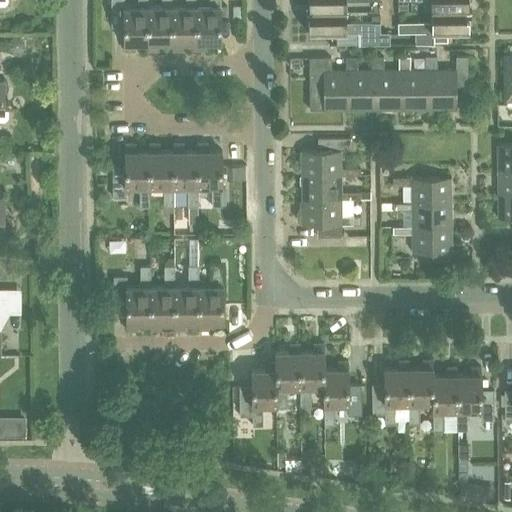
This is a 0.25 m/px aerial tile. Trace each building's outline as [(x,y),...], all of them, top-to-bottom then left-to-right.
[(111,0),(111,27),(124,27),(125,43),(124,50),(135,50),(135,43),(148,43),(149,43),(149,7),(148,7),(148,0),(137,0),(138,7),(125,7),(124,0),(111,0)] [(162,0),(162,7),(149,7),(149,43),(148,43),(148,50),(159,50),(159,42),(172,42),(173,42),(173,7),(172,7),(172,0),(162,0)] [(185,0),(186,6),(173,7),(173,42),(172,42),(172,50),(183,50),(183,42),(196,42),(196,6),(196,0),(185,0)] [(209,0),(210,6),(196,6),(196,42),(196,50),(207,50),(207,42),(221,42),(221,6),(220,6),(220,0),(209,0)] [(309,0),(309,12),(346,12),(346,1),(379,1),(379,0),(309,0)] [(431,0),(432,12),(470,12),(469,0),(431,0)] [(346,12),(309,12),(309,34),(347,34),(360,33),(360,45),(390,45),(390,34),(381,35),(380,23),(346,24),(346,12)] [(470,12),(432,12),(432,21),(419,22),(419,44),(434,44),(434,41),(448,41),(447,32),(470,32),(470,12)] [(310,109),(351,109),(350,71),(346,71),(346,68),(346,61),(346,58),(352,58),(352,56),(353,47),(330,47),(330,58),(309,58),(310,109)] [(346,61),(346,68),(346,71),(350,71),(351,109),(378,109),(378,71),(373,71),(358,71),(357,56),(352,56),(352,58),(346,58),(346,61)] [(456,57),(457,70),(438,70),(438,56),(426,56),(427,70),(431,70),(431,108),(457,108),(457,85),(468,85),(467,56),(456,57)] [(378,109),(404,109),(404,70),(400,70),(385,70),(384,57),(373,57),(373,71),(378,71),(378,109)] [(404,109),(431,108),(431,70),(427,70),(410,70),(410,57),(400,57),(400,70),(404,70),(404,109)] [(0,121),(4,121),(8,117),(8,109),(4,109),(4,77),(0,77),(0,121)] [(341,174),(361,174),(360,167),(341,167),(341,149),(351,149),(350,137),(318,137),(318,149),(302,150),(303,175),(341,174)] [(150,187),(164,187),(164,206),(174,206),(174,187),(173,151),(161,151),(160,141),(149,142),(149,151),(150,187)] [(173,141),(173,151),(174,187),(188,187),(188,206),(198,206),(198,186),(198,151),(197,151),(185,151),(184,141),(173,141)] [(198,186),(212,186),(212,205),(222,205),(222,186),(223,186),(222,151),(208,151),(208,141),(197,141),(197,151),(198,151),(198,186)] [(149,151),(137,151),(137,142),(125,142),(125,151),(125,167),(113,167),(113,197),(127,197),(127,187),(140,187),(140,206),(150,206),(150,187),(149,151)] [(499,168),(511,167),(511,142),(499,142),(499,168)] [(511,167),(499,168),(499,192),(511,192),(511,167)] [(360,191),(342,191),(341,174),(303,175),(303,199),(342,199),(342,198),(371,198),(371,190),(360,190),(360,191)] [(413,202),(452,201),(451,176),(412,177),(393,176),(393,185),(412,185),(413,202)] [(511,192),(499,192),(499,217),(511,217),(511,192)] [(342,199),(303,199),(303,207),(300,207),(297,211),(297,218),(300,221),(303,221),(303,225),(317,225),(317,236),(342,236),(342,223),(361,223),(361,215),(347,215),(347,211),(342,211),(342,199)] [(413,226),(452,226),(452,201),(413,202),(381,202),(381,210),(394,210),(394,209),(413,209),(413,225),(413,226)] [(452,251),(452,226),(413,226),(413,225),(393,226),(393,233),(413,233),(413,251),(452,251)] [(376,238),(355,239),(355,251),(377,249),(376,238)] [(138,322),(151,322),(151,286),(151,265),(141,265),(140,286),(128,286),(127,276),(114,276),(114,307),(126,307),(127,330),(138,330),(138,322)] [(164,265),(164,286),(151,286),(151,322),(151,330),(162,329),(161,322),(175,322),(175,286),(175,265),(164,265)] [(185,322),(199,321),(199,286),(199,265),(188,265),(188,286),(175,286),(175,322),(175,329),(186,329),(185,322)] [(213,286),(199,286),(199,321),(199,329),(210,329),(210,321),(224,321),(223,286),(222,286),(222,265),(212,265),(213,286)] [(311,387),(324,386),(324,368),(325,368),(324,341),(313,342),(313,350),(300,350),(300,387),(300,407),(311,406),(311,387)] [(300,350),(300,342),(289,342),(289,351),(275,351),(276,369),(277,404),(276,404),(277,407),(287,407),(286,387),(300,387),(300,350)] [(398,358),(398,367),(384,367),(385,383),(372,383),(373,413),(385,413),(386,423),(396,423),(395,402),(409,402),(409,367),(409,358),(398,358)] [(433,366),(433,358),(422,358),(422,367),(409,367),(409,402),(409,423),(410,423),(410,437),(420,437),(420,423),(420,402),(432,401),(433,401),(432,375),(433,375),(433,366)] [(349,368),(348,359),(338,359),(337,368),(325,368),(324,368),(324,386),(324,403),(325,424),(335,424),(335,403),(349,403),(349,413),(363,413),(362,384),(350,384),(349,368)] [(446,365),(447,374),(433,375),(432,375),(433,401),(432,401),(433,410),(433,430),(444,430),(444,410),(457,409),(458,409),(457,374),(457,365),(446,365)] [(482,374),(481,374),(481,365),(470,365),(470,374),(457,374),(458,409),(457,409),(457,430),(468,430),(467,409),(481,409),(481,419),(495,419),(494,389),(482,389),(482,374)] [(263,404),(276,404),(277,404),(276,369),(252,369),(252,384),(239,385),(240,415),(252,415),(253,425),(263,425),(263,404)] [(8,417),(8,437),(17,437),(26,437),(26,417),(17,417),(8,417)] [(458,441),(458,457),(458,470),(467,470),(467,457),(469,457),(469,441),(458,441)] [(286,466),(286,452),(277,452),(277,466),(286,466)] [(460,492),(486,497),(492,497),(494,486),(462,481),(460,492)]
